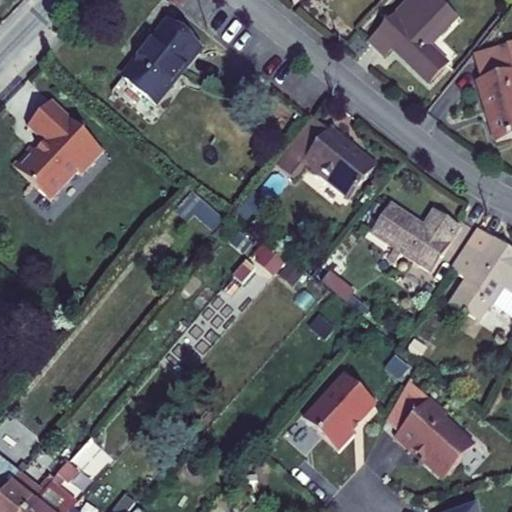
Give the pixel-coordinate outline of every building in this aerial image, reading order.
[(455,23),(432,0),(414,0),(369,45),(383,59),(391,51),(427,87),(446,67),(429,50),(455,23)] [(199,54),(167,27),(122,82),(154,108),(199,54)] [(482,85),(511,76),(511,48),(507,50),(510,58),(489,64),(488,61),(475,64),(482,85)] [(510,58),(507,50),(474,60),(475,64),(488,61),(489,64),(510,58)] [(511,141),(511,76),(482,85),(476,87),(494,147),(511,141)] [(104,156),(52,107),(29,130),(48,148),(39,157),(33,152),(16,169),(51,204),(79,175),(83,179),(104,156)] [(290,181),(303,166),(329,135),(313,122),(275,167),(290,181)] [(329,135),(303,166),(306,169),(348,204),(377,170),(364,159),(363,161),(331,133),(329,135)] [(294,184),(306,169),(303,166),(290,181),(294,184)] [(191,193),(174,213),(187,224),(193,217),(212,233),(223,221),(191,193)] [(267,205),(254,195),(236,217),(249,227),(267,205)] [(424,232),(392,210),(373,238),(394,252),(386,263),(393,268),(401,257),(429,276),(459,233),(434,216),(424,232)] [(511,253),(478,232),(450,274),(465,285),(450,310),(466,321),(468,318),(478,326),(489,309),(492,311),(504,291),(511,296),(511,253)] [(283,265),(261,247),(251,259),(274,277),(283,265)] [(254,271),(245,263),(232,278),(242,286),(254,271)] [(292,289),(303,277),(290,265),(279,278),(292,289)] [(329,273),(321,284),(344,304),(353,293),(329,273)] [(425,351),(414,344),(408,354),(419,361),(425,351)] [(408,369),(395,359),(385,371),(398,382),(408,369)] [(345,379),(304,424),(338,455),(355,436),(352,434),(376,408),(345,379)] [(386,424),(400,436),(429,403),(409,384),(386,424)] [(426,464),(424,466),(444,484),(475,450),(445,422),(447,419),(429,403),(400,436),(395,441),(412,457),(415,454),(426,464)] [(0,420),(0,504),(13,487),(19,480),(21,478),(0,460),(0,458),(24,430),(6,414),(0,420)] [(21,478),(19,480),(25,485),(39,469),(33,464),(21,478)] [(51,488),(31,511),(75,511),(78,509),(58,491),(65,484),(69,486),(77,477),(67,467),(51,488)] [(13,487),(0,504),(0,511),(31,511),(51,488),(45,483),(30,501),(13,487)] [(130,511),(135,506),(127,499),(116,511),(130,511)]
